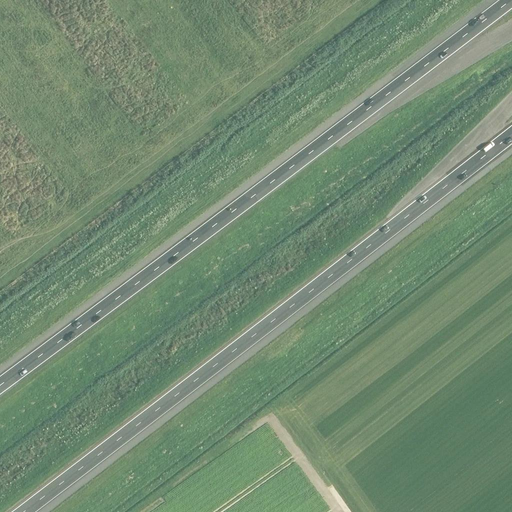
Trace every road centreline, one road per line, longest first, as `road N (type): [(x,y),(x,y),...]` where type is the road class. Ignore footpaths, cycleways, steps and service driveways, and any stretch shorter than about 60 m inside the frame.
road 1 (motorway): [(510,0),(0,384)]
road 2 (motorway): [(25,511),(511,134)]
